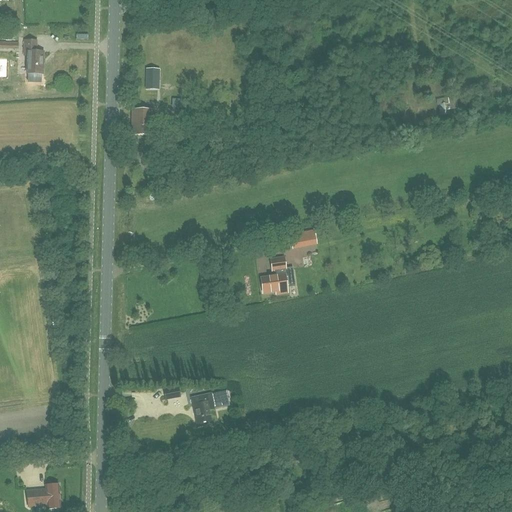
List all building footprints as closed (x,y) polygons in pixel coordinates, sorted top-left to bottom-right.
[(43,75),(44,52),(37,52),(37,41),(25,41),(24,56),(27,56),(27,74),(43,75)] [(159,80),(159,70),(146,70),(146,90),(150,90),(150,80),(159,80)] [(455,98),(448,99),(450,110),(456,109),(455,98)] [(191,108),(192,100),(172,99),(172,108),(181,108),(191,108)] [(191,117),(191,108),(181,108),(181,116),(191,117)] [(153,136),(153,110),(133,110),(132,136),(153,136)] [(236,155),(245,154),(244,137),(235,138),(235,139),(236,155)] [(184,171),(184,159),(164,159),(164,170),(184,171)] [(317,244),(314,231),(302,233),(304,247),(317,244)] [(261,279),(263,294),(276,292),(276,295),(287,293),(285,275),(285,276),(284,270),(286,270),(284,258),(271,260),(272,271),(274,271),(275,277),(261,279)] [(173,399),(171,391),(164,392),(165,401),(173,399)] [(226,392),(211,395),(194,398),(196,406),(194,407),(198,426),(212,423),(209,410),(214,409),(212,400),(228,397),(226,392)] [(61,509),(59,485),(45,486),(46,490),(27,492),(28,507),(47,506),(48,510),(61,509)]
